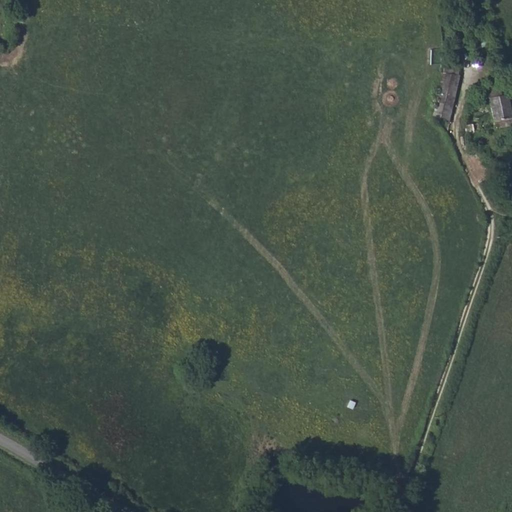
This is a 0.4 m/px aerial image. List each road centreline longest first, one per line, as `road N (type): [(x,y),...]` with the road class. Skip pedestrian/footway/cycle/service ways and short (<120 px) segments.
road 1 (track): [(488,211),(488,240),(398,511)]
road 2 (track): [(454,0),(465,69),(457,146),(488,211)]
road 3 (unclassified): [(126,511),(0,438)]
